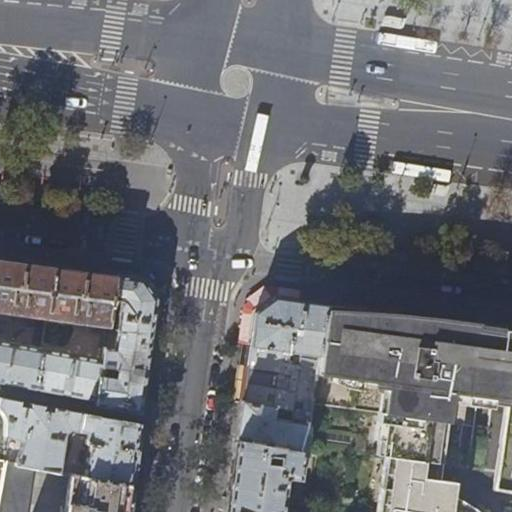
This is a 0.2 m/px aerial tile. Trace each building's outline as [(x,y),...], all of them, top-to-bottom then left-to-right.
[(20,262),(0,259),(0,324),(10,326),(11,316),(27,319),(26,321),(43,323),(53,267),(20,262)] [(77,270),(53,267),(43,323),(64,326),(64,324),(82,326),(82,328),(90,329),(88,335),(104,336),(107,317),(113,275),(77,270)] [(128,277),(113,275),(107,317),(117,318),(111,352),(102,351),(99,370),(115,372),(113,382),(97,380),(94,402),(93,407),(138,413),(143,383),(145,365),(150,331),(154,298),(140,279),(128,277)] [(240,409),(235,442),(303,454),(305,454),(312,403),(326,305),(300,301),(274,297),(254,313),(252,328),(246,366),(279,370),(278,373),(298,376),(296,394),(243,385),(240,409)] [(475,511),(452,495),(454,481),(439,479),(446,420),(461,422),(465,398),(507,404),(511,368),(511,330),(489,327),(436,320),(388,313),(359,309),(326,305),(312,403),(380,412),(375,454),(384,455),(375,511),(475,511)] [(92,360),(39,352),(32,392),(94,402),(97,380),(99,370),(102,351),(103,344),(95,343),(92,360)] [(39,352),(0,345),(0,386),(32,392),(39,352)] [(511,368),(507,404),(495,489),(511,491),(511,368)] [(15,468),(33,471),(65,476),(66,470),(59,469),(63,434),(68,431),(86,434),(83,444),(88,445),(84,471),(69,468),(67,476),(69,476),(128,485),(132,458),(137,424),(30,407),(29,412),(18,410),(18,406),(0,401),(0,418),(5,427),(5,439),(20,442),(15,468)] [(481,470),(487,427),(473,425),(467,467),(481,470)] [(299,480),(303,454),(235,442),(231,472),(225,511),(281,511),(287,478),(299,480)] [(0,511),(26,511),(33,471),(15,468),(5,466),(0,491),(0,511)] [(124,511),(128,485),(69,476),(63,511),(124,511)]
